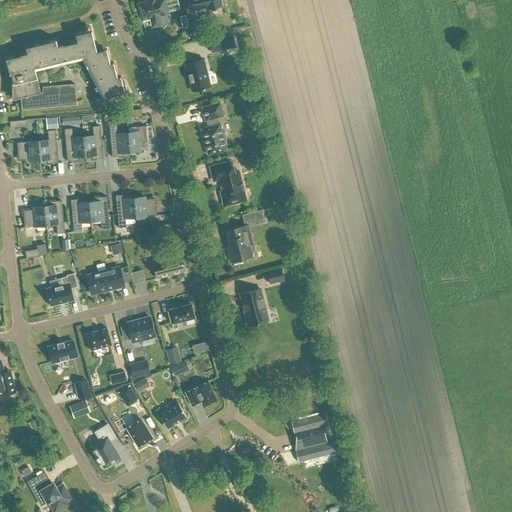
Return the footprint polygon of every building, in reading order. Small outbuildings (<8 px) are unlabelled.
[(168,14),(165,0),(146,0),(147,2),(138,4),(142,20),(151,18),(151,21),(160,19),(160,16),(168,14)] [(188,0),(191,11),(207,7),(207,9),(222,6),(222,5),(226,4),(224,0),(188,0)] [(200,19),(190,21),(194,38),(204,36),(200,19)] [(13,82),(11,83),(11,93),(17,91),(18,97),(15,98),(15,99),(20,97),(21,110),(76,104),(74,83),(41,87),(42,92),(40,93),(37,78),(34,68),(84,56),(105,97),(129,91),(124,83),(118,84),(113,63),(109,64),(106,50),(99,51),(96,52),(91,32),(85,34),(83,30),(75,34),(77,41),(69,43),(69,47),(64,48),(63,45),(57,46),(55,40),(46,42),(47,45),(41,47),(40,43),(31,46),(32,49),(25,50),(26,53),(20,55),(20,58),(15,60),(14,56),(5,59),(9,74),(11,74),(13,82)] [(205,42),(208,52),(221,49),(219,39),(205,42)] [(204,87),(209,86),(205,73),(208,72),(204,59),(194,62),(195,63),(185,65),(192,91),(202,88),(202,89),(204,89),(204,87)] [(208,155),(223,151),(216,124),(211,125),(210,120),(220,117),(216,103),(201,107),(205,121),(206,121),(208,126),(201,128),(208,155)] [(142,116),(142,109),(129,110),(129,117),(142,116)] [(62,118),(62,123),(69,123),(69,125),(80,123),(80,116),(62,118)] [(10,121),(10,128),(27,126),(26,120),(10,121)] [(123,153),(130,152),(128,131),(117,132),(117,124),(109,125),(112,157),(123,156),(123,153)] [(83,135),(85,156),(92,155),(92,159),(103,158),(100,126),(92,126),(93,135),(83,135)] [(138,130),(128,131),(130,152),(142,151),(141,146),(144,146),(143,142),(147,142),(145,126),(138,127),(138,130)] [(78,156),(85,156),(83,135),(72,136),(72,128),(65,129),(67,161),(78,160),(78,156)] [(38,140),(40,160),(47,159),(47,163),(58,162),(55,130),(47,131),(48,139),(38,140)] [(40,160),(38,140),(17,142),(18,159),(28,158),(28,161),(40,160)] [(239,155),(242,166),(254,163),(251,152),(239,155)] [(221,196),(222,202),(224,204),(225,205),(245,200),(238,172),(233,173),(230,162),(211,167),(214,180),(220,179),(222,187),(223,187),(224,192),(221,192),(222,194),(221,196)] [(136,217),(134,197),(127,198),(127,194),(116,195),(118,228),(126,227),(125,218),(136,217)] [(134,197),(136,217),(157,215),(155,198),(146,199),(146,196),(134,197)] [(89,201),(91,222),(101,221),(102,229),(109,228),(106,197),(95,197),(96,201),(89,201)] [(91,222),(89,201),(82,202),(82,199),(71,200),(74,232),(81,231),(80,223),(91,222)] [(44,205),(46,226),(56,225),(57,233),(65,233),(62,200),(51,201),(51,204),(44,205)] [(25,227),(46,226),(44,205),(32,206),(33,209),(23,210),(25,227)] [(173,230),(171,223),(158,226),(160,232),(173,230)] [(226,230),(229,243),(226,244),(231,261),(249,257),(247,247),(252,246),(251,244),(253,243),(249,227),(247,227),(246,225),(226,230)] [(174,237),(173,231),(161,233),(161,234),(162,240),(174,237)] [(122,250),(120,243),(110,246),(112,253),(122,250)] [(38,249),(25,251),(26,258),(39,255),(38,249)] [(157,278),(185,271),(180,255),(153,262),(157,278)] [(87,274),(92,293),(124,285),(119,266),(87,274)] [(267,271),(270,284),(285,280),(281,267),(267,271)] [(70,287),(78,285),(74,273),(67,275),(68,276),(62,277),(63,284),(46,289),(51,305),(74,299),(70,287)] [(261,294),(259,288),(240,293),(242,300),(241,300),(242,305),(244,304),(245,310),(244,310),(248,325),(268,321),(264,306),(265,306),(262,293),(261,294)] [(181,306),(168,309),(173,329),(178,327),(177,322),(195,317),(193,310),(195,310),(192,301),(181,304),(181,306)] [(132,344),(155,338),(150,317),(127,323),(127,325),(131,339),(132,344)] [(107,328),(86,333),(91,350),(112,345),(107,328)] [(57,344),(47,347),(51,363),(78,356),(74,340),(64,342),(63,341),(56,343),(57,344)] [(174,357),(171,348),(166,350),(169,365),(181,362),(179,355),(174,357)] [(0,361),(0,390),(1,390),(3,396),(16,392),(11,371),(4,373),(1,362),(0,361)] [(129,366),(132,378),(150,374),(147,362),(129,366)] [(181,373),(177,365),(171,368),(175,376),(181,373)] [(109,375),(112,384),(127,380),(125,371),(109,375)] [(139,392),(145,388),(143,384),(147,382),(145,378),(134,384),(139,392)] [(78,399),(91,395),(87,379),(74,383),(78,399)] [(199,399),(203,407),(217,400),(208,381),(185,392),(191,403),(199,399)] [(130,386),(117,393),(121,399),(123,398),(127,405),(138,399),(130,386)] [(86,401),(70,407),(73,417),(89,410),(86,401)] [(178,403),(159,415),(168,429),(187,418),(178,403)] [(296,450),(299,461),(300,461),(339,451),(336,440),(326,442),(322,426),(327,425),(324,413),(292,421),(298,445),(302,444),(303,448),(296,450)] [(140,419),(126,427),(138,446),(152,438),(140,419)] [(32,420),(25,424),(30,433),(36,429),(32,420)] [(100,441),(92,446),(98,456),(96,457),(102,467),(103,468),(104,468),(107,468),(112,464),(111,462),(119,457),(110,442),(116,438),(107,424),(94,432),(100,441)] [(29,466),(21,471),(25,477),(32,472),(29,466)] [(27,482),(37,499),(43,495),(47,503),(49,502),(55,511),(68,504),(66,501),(70,498),(63,485),(56,488),(53,483),(52,484),(45,472),(27,482)]
